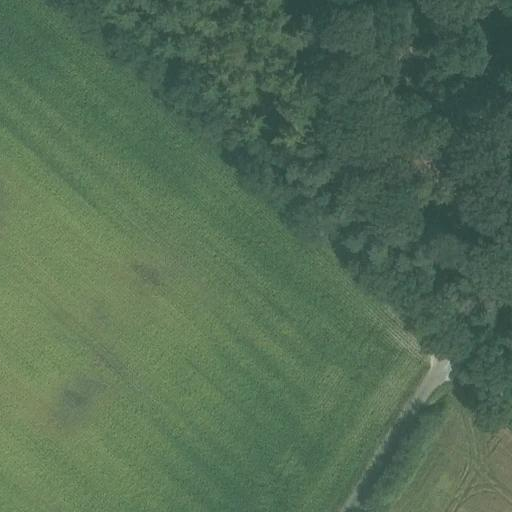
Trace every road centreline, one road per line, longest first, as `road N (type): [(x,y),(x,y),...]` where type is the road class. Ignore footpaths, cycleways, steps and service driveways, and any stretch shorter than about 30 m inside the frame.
road 1 (unclassified): [(451,358),(54,0)]
road 2 (unclassified): [(352,511),(451,358)]
road 3 (track): [(451,358),(511,247)]
